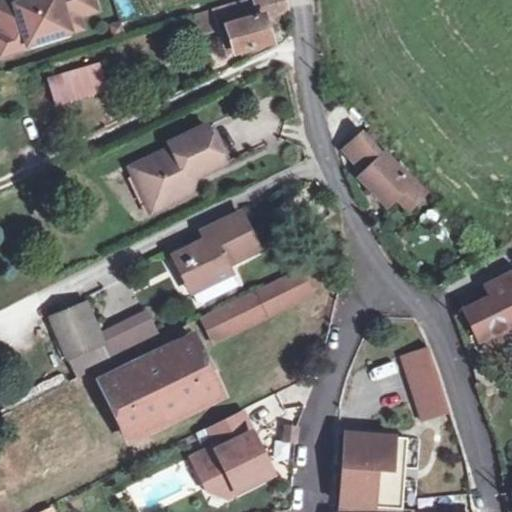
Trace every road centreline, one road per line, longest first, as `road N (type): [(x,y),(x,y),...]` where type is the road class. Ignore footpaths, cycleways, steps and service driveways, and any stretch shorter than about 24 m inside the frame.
road 1 (residential): [(333,171),(0,321)]
road 2 (unknown): [(303,34),(0,168)]
road 3 (residential): [(317,511),(315,468),(332,382),(359,303),(383,285)]
road 4 (residential): [(433,307),(494,511)]
road 5 (residential): [(300,0),(305,67),(333,171)]
road 6 (residential): [(333,171),(383,285)]
